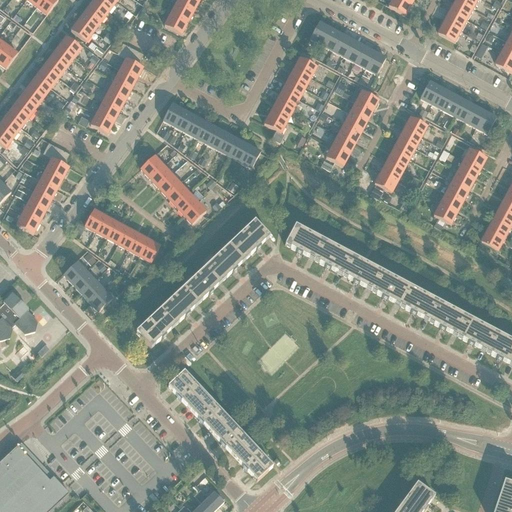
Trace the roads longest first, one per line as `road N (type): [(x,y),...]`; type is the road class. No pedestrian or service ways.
road 1 (residential): [(511,391),(275,264),(136,387)]
road 2 (secondary): [(261,511),(309,465),(362,434),(448,434)]
road 3 (residential): [(171,84),(239,118),(301,0)]
road 4 (unclassified): [(252,511),(136,387)]
road 5 (residential): [(104,352),(0,441)]
